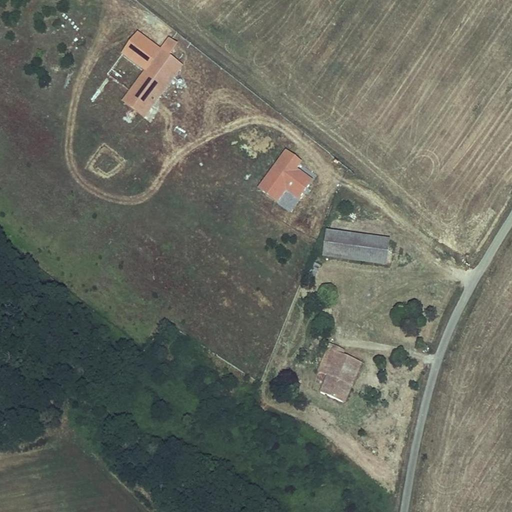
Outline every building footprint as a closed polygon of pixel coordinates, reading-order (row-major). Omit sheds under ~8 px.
[(147,117),(184,66),(171,57),(179,46),(172,40),(126,102),(147,117)] [(313,181),(298,170),(302,163),(289,152),(262,189),(279,202),(288,189),(301,198),(313,181)] [(388,265),(391,240),(329,231),(326,256),(388,265)] [(317,276),(322,265),(315,261),(310,272),(317,276)] [(355,386),(365,362),(345,354),(338,351),(340,346),(332,343),(324,362),(331,365),(328,374),(331,375),(324,393),(345,401),(352,384),(355,386)] [(328,374),(331,365),(324,362),(320,371),(328,374)] [(348,403),(355,386),(352,384),(345,401),(348,403)]
